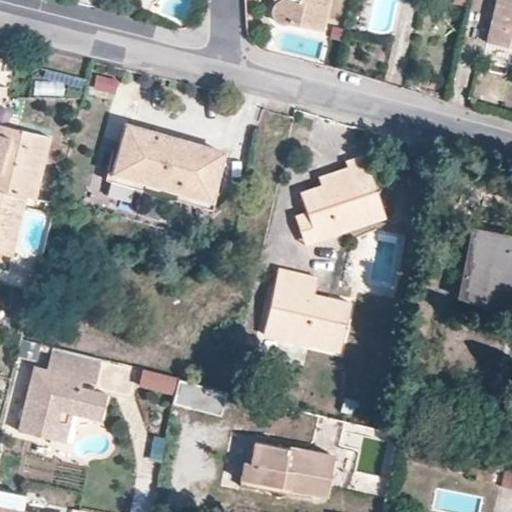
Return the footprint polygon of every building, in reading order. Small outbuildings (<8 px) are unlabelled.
[(328,0),(278,0),(275,2),(274,3),(273,5),(272,7),(271,10),(269,13),(270,16),(272,19),(275,22),(279,23),(285,24),(290,23),(322,31),(328,0)] [(511,46),(511,0),(496,0),(487,41),(511,46)] [(96,75),(93,90),(115,95),(119,80),(96,75)] [(0,120),(18,123),(19,110),(0,107),(0,120)] [(0,190),(25,196),(34,199),(49,138),(0,125),(0,150),(1,151),(0,155),(0,190)] [(123,126),(110,172),(207,199),(220,152),(123,126)] [(349,174),(320,184),(297,193),(303,212),(314,243),(385,218),(361,155),(345,161),(346,166),(349,174)] [(317,176),(320,184),(349,174),(346,166),(317,176)] [(0,190),(0,253),(9,256),(25,196),(0,190)] [(314,243),(303,212),(292,216),(303,247),(314,243)] [(511,233),(467,224),(452,299),(511,311),(511,233)] [(278,268),(260,334),(338,353),(349,303),(313,294),(316,278),(278,268)] [(104,359),(51,346),(45,370),(33,367),(18,431),(56,440),(63,409),(75,411),(104,418),(110,393),(83,387),(74,385),(75,378),(99,384),(104,359)] [(225,387),(177,375),(171,399),(219,411),(225,387)] [(83,387),(84,381),(75,378),(74,385),(83,387)] [(68,442),(75,411),(63,409),(56,440),(68,442)] [(248,433),(245,454),(259,457),(256,474),(261,475),(268,436),(248,433)] [(283,439),(268,436),(261,475),(321,486),(328,445),(284,437),(283,439)] [(511,488),(511,455),(472,447),(467,471),(477,473),(476,479),(492,483),(496,467),(506,470),(502,486),(511,488)] [(259,457),(245,454),(238,453),(235,471),(256,474),(259,457)] [(31,511),(26,511),(20,510),(22,496),(0,492),(0,511),(31,511)]
